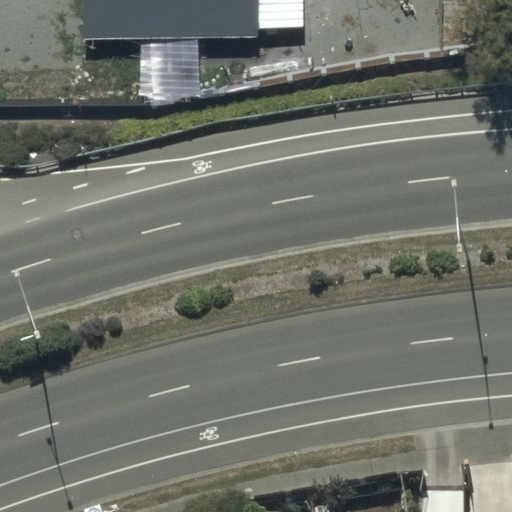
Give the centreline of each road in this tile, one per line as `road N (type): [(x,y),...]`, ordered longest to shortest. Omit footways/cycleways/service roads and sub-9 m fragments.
road 1 (primary): [(511,328),(251,364),(0,437)]
road 2 (primary): [(0,274),(173,223),(343,191),(511,172)]
